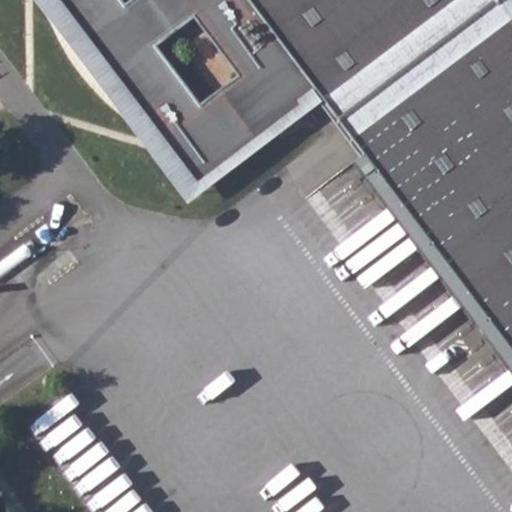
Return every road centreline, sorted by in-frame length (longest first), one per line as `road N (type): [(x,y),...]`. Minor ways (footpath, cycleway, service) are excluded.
road 1 (unknown): [(273,206),(496,511)]
road 2 (unknown): [(134,254),(168,253),(273,206)]
